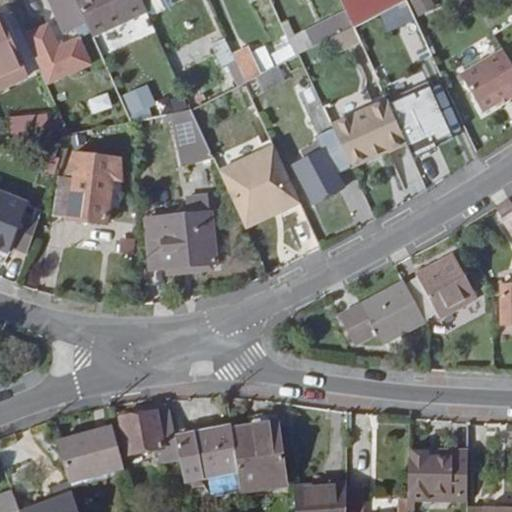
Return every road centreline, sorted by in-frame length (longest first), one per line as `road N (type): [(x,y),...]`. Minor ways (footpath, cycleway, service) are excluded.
road 1 (residential): [(511,168),(251,313),(141,358)]
road 2 (residential): [(141,358),(240,364),(404,394),(511,400)]
road 3 (residential): [(0,412),(141,358)]
road 4 (residential): [(0,304),(141,358)]
